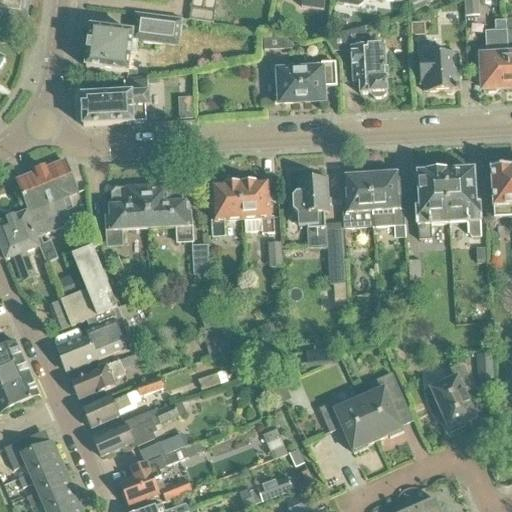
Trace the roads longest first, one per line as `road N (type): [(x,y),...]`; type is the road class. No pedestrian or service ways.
road 1 (residential): [(511,126),(104,147),(73,143),(40,125)]
road 2 (residential): [(493,511),(465,452),(349,504),(353,511)]
road 3 (residential): [(0,272),(61,409)]
road 4 (tertiary): [(40,125),(59,0)]
